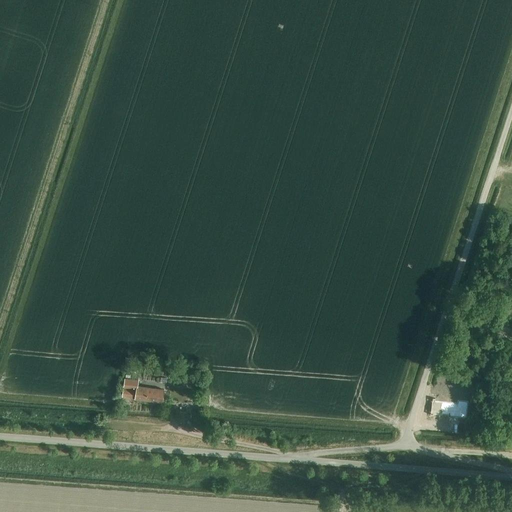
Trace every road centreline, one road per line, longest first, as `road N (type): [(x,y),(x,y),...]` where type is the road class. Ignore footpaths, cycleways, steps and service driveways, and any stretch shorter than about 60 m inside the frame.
road 1 (unclassified): [(406,444),(511,106)]
road 2 (unclassified): [(289,459),(0,436)]
road 3 (unclassified): [(289,459),(511,475)]
road 4 (track): [(0,416),(170,429)]
